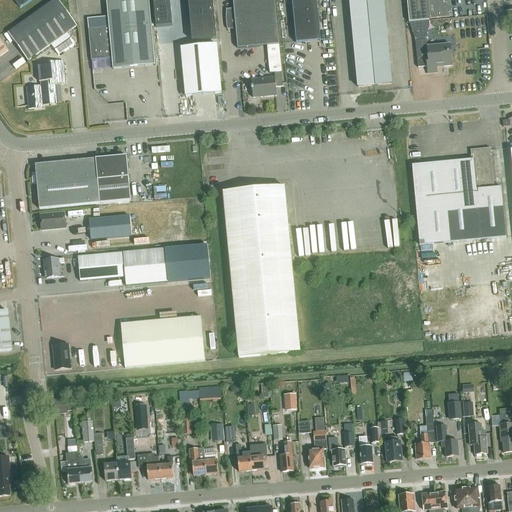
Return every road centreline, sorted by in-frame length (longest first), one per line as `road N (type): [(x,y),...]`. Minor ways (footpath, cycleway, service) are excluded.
road 1 (unclassified): [(12,143),(497,100)]
road 2 (residential): [(54,510),(511,469)]
road 3 (unclassified): [(54,510),(25,408),(36,376),(12,143)]
